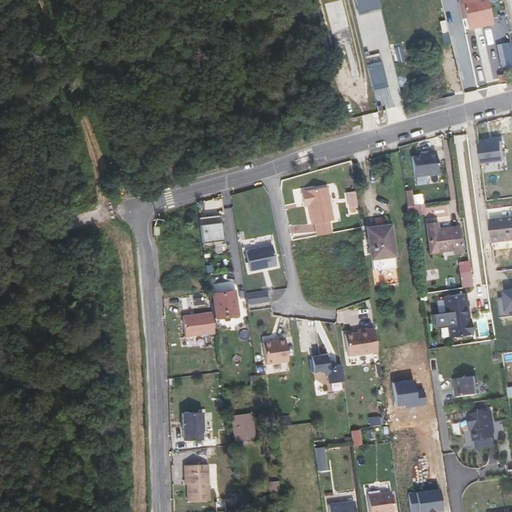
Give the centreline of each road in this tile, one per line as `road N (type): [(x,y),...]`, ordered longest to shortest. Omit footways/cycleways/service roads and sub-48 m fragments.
road 1 (residential): [(158,511),(156,382),(138,208),(265,167)]
road 2 (residential): [(265,167),(511,99)]
road 3 (residential): [(265,167),(294,293),(291,311)]
